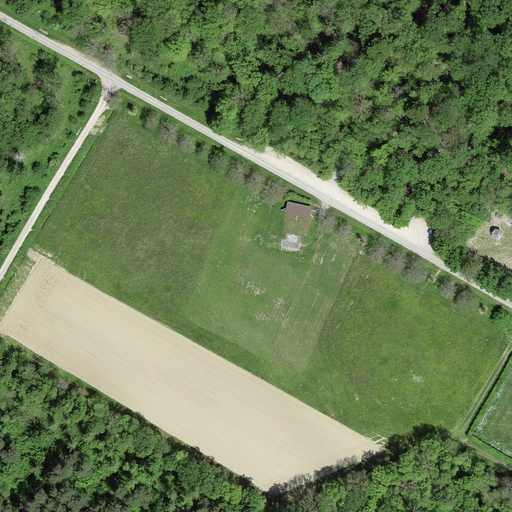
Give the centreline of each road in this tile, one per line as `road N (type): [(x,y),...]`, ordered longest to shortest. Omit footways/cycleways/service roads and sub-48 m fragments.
road 1 (unclassified): [(0,16),(511,309)]
road 2 (track): [(280,511),(451,434),(467,422),(511,345)]
road 3 (track): [(115,81),(0,277)]
